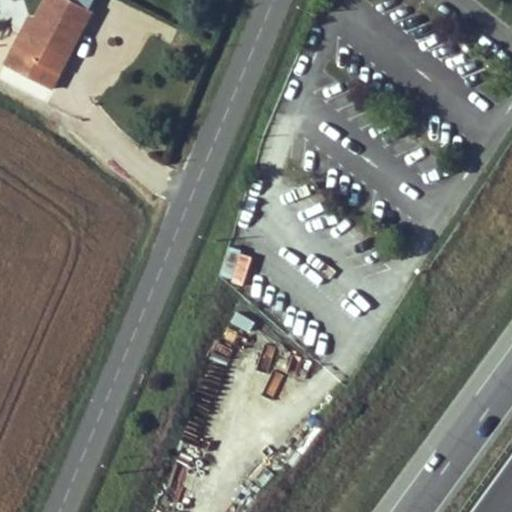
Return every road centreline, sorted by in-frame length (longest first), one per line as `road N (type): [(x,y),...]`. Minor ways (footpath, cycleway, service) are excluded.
road 1 (tertiary): [(56,511),(272,0)]
road 2 (unknown): [(182,217),(90,135),(0,98)]
road 3 (motorway): [(511,373),(409,511)]
